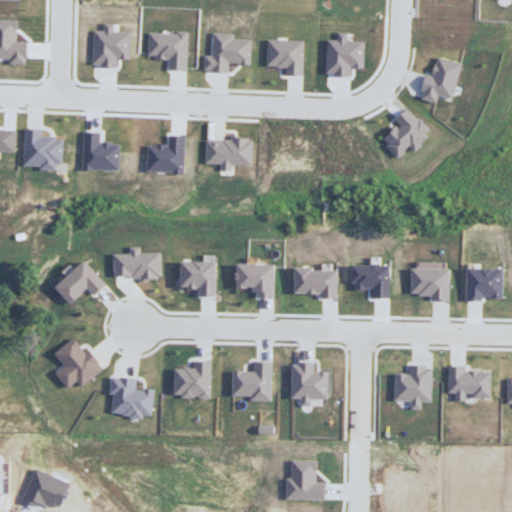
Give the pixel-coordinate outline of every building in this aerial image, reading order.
[(26,62),(0,58),(0,20),(19,22),(26,62)] [(130,55),(93,62),(93,27),(124,29),(130,55)] [(249,64),(205,69),(208,29),(250,35),(249,64)] [(184,68),(146,54),(146,32),(186,32),(184,68)] [(264,35),(265,69),(305,76),(301,39),(264,35)] [(326,39),(325,73),(366,69),(364,38),(326,39)] [(435,58),(419,93),(450,100),(463,60),(435,58)] [(406,108),(381,138),(401,158),(432,131),(406,108)] [(0,128),(0,149),(13,149),(13,129),(0,128)] [(62,169),(19,163),(24,129),(57,139),(62,169)] [(119,167),(80,168),(82,130),(116,141),(119,167)] [(251,166),(206,162),(205,141),(250,135),(251,166)] [(181,174),(141,171),(143,141),(184,136),(181,174)] [(114,275),(159,277),(159,250),(112,250),(114,275)] [(177,285),(213,293),(214,254),(182,259),(177,285)] [(70,300),(105,284),(83,259),(51,289),(70,300)] [(295,265),(338,263),(336,296),(290,290),(295,265)] [(234,285),(236,264),(277,264),(273,297),(234,285)] [(345,282),(349,264),(391,264),(387,295),(345,282)] [(467,267),(464,301),(498,297),(501,265),(467,267)] [(407,269),(452,268),(450,300),(408,290),(407,269)] [(75,345),(55,360),(65,373),(56,379),(67,395),(77,386),(83,394),(104,376),(96,362),(75,345)] [(193,366),(193,376),(173,374),(174,401),(209,405),(209,367),(193,366)] [(231,377),(230,403),(250,403),(250,410),(271,408),(271,403),(269,368),(253,367),(252,378),(231,377)] [(291,369),(291,404),(290,405),(301,404),(299,411),(308,411),(310,405),(326,406),(326,403),(326,378),(312,379),(313,369),(291,369)] [(408,370),(407,381),(393,380),(391,406),(410,407),(410,416),(419,416),(420,409),(429,409),(430,388),(430,377),(425,376),(425,371),(408,370)] [(463,372),(447,373),(448,397),(448,399),(457,399),(459,408),(469,408),(469,403),(488,404),(490,378),(464,378),(463,372)] [(111,383),(111,400),(110,419),(149,422),(150,411),(151,394),(135,396),(134,384),(111,383)] [(0,501),(8,501),(10,467),(1,468),(1,460),(0,460),(0,501)] [(292,466),(293,484),(287,484),(289,506),(327,506),(325,489),(316,487),(315,466),(292,466)] [(408,473),(409,479),(387,479),(388,502),(409,504),(409,511),(429,511),(429,475),(408,473)] [(35,474),(20,504),(35,511),(37,511),(38,509),(47,511),(63,511),(70,489),(35,474)]
